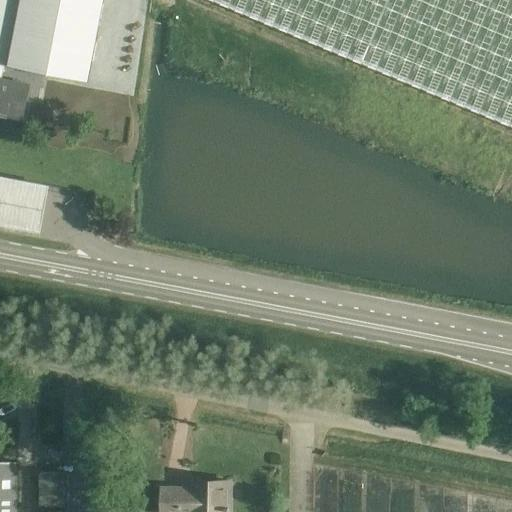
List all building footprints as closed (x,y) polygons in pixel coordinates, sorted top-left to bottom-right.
[(12,0),(0,62),(84,82),(100,0),(12,0)] [(0,0),(0,112),(19,116),(26,82),(0,77),(0,62),(12,0),(0,0)] [(511,0),(210,0),(511,125),(511,0)] [(0,231),(37,238),(47,191),(0,182),(0,231)] [(0,511),(16,511),(17,461),(0,460),(0,511)] [(67,505),(66,469),(40,470),(41,506),(67,505)] [(180,487),(162,487),(162,511),(229,511),(229,480),(193,480),(193,490),(179,489),(180,487)]
